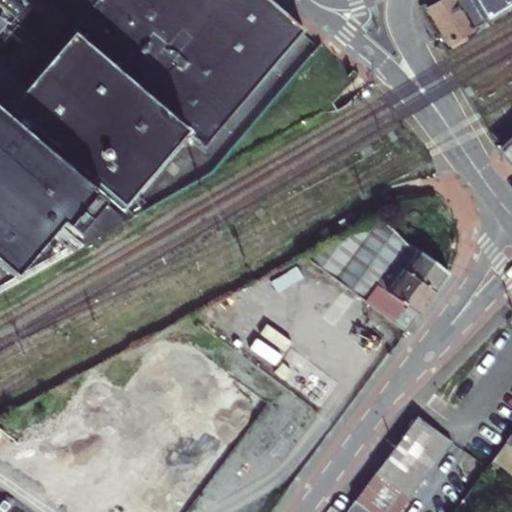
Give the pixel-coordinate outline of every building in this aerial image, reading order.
[(0,0),(0,291),(117,226),(137,216),(127,208),(191,131),(211,147),(307,32),(269,0),(0,0)] [(471,0),(454,0),(432,13),(452,45),(486,26),(471,0)] [(477,0),(490,22),(511,9),(511,3),(510,0),(477,0)] [(511,145),(500,156),(511,167),(511,145)] [(413,247),(398,266),(404,270),(418,250),(413,247)] [(418,250),(404,270),(435,293),(449,274),(435,264),(418,250)] [(376,302),(376,309),(407,331),(418,315),(387,292),(404,270),(398,266),(382,288),(379,295),(376,302)] [(418,315),(435,293),(404,270),(387,292),(418,315)] [(84,411),(54,452),(78,468),(108,428),(84,411)] [(416,414),(373,472),(408,497),(451,440),(416,414)] [(0,507),(6,511),(121,511),(125,508),(0,418),(0,507)] [(373,472),(364,484),(399,510),(408,497),(373,472)] [(364,484),(353,499),(370,511),(397,511),(399,510),(364,484)] [(343,511),(370,511),(353,499),(343,511)]
